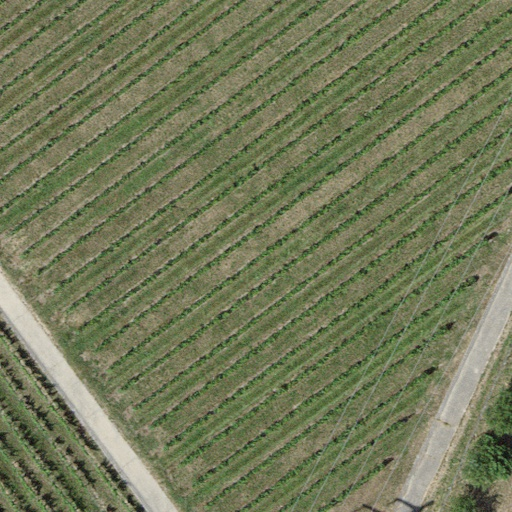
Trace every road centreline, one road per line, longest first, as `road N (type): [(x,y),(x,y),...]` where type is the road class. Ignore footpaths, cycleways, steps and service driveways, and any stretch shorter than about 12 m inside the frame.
road 1 (track): [(165,511),(0,289)]
road 2 (track): [(511,286),(406,511)]
